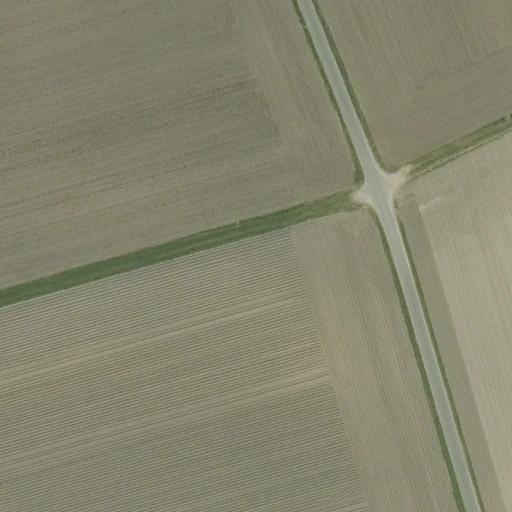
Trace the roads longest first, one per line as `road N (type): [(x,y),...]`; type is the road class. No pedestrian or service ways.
road 1 (track): [(0,303),(347,205),(511,126)]
road 2 (unclassified): [(472,511),(380,190),(304,0)]
